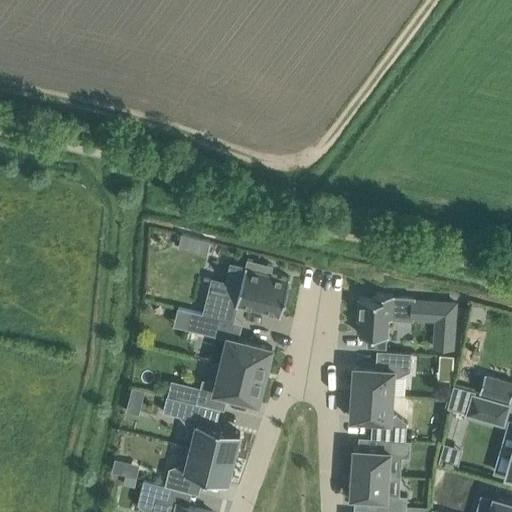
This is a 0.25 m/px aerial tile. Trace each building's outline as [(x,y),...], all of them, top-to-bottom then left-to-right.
[(182,232),(179,246),(188,248),(192,235),(182,232)] [(221,316),(233,320),(237,303),(281,314),(290,278),(270,273),(273,264),(247,258),(246,265),(231,261),(226,281),(233,283),(229,299),(207,294),(203,312),(221,316)] [(328,272),(328,281),(348,280),(348,271),(328,272)] [(360,296),(358,319),(361,319),(360,333),(368,333),(368,344),(386,345),(387,334),(388,335),(389,318),(392,318),(392,317),(412,318),(412,316),(419,317),(437,318),(435,346),(450,347),(453,347),(456,301),(414,298),(414,296),(394,295),(394,293),(375,292),(375,297),(360,296)] [(192,309),(187,327),(216,334),(221,316),(203,312),(192,309)] [(228,337),(222,362),(265,373),(272,348),(273,346),(270,345),(270,346),(257,342),(258,341),(239,336),(239,338),(231,336),(231,335),(228,335),(228,337)] [(355,365),(353,391),(393,393),(394,375),(398,375),(411,369),(412,351),(377,348),(376,366),(355,365)] [(453,354),(440,353),(439,378),(452,379),(453,354)] [(265,373),(222,362),(217,381),(203,377),(197,401),(220,407),(225,408),(228,394),(244,398),(245,397),(257,400),(256,400),(259,401),(259,398),(265,373)] [(511,394),(511,379),(486,372),(480,390),(511,399),(511,394)] [(125,408),(138,410),(142,386),(129,384),(125,408)] [(510,403),(473,393),(474,390),(455,385),(453,394),(471,399),(467,413),(504,423),(510,403)] [(353,391),(351,417),(373,418),(371,436),(379,437),(380,437),(407,439),(408,420),(395,410),(392,410),(393,393),(353,391)] [(195,429),(191,445),(234,456),(240,431),(216,424),(220,407),(167,394),(163,410),(180,414),(192,428),(195,429)] [(355,447),(353,471),(389,474),(390,455),(410,456),(411,439),(380,437),(380,449),(355,447)] [(234,456),(191,445),(187,463),(183,462),(170,466),(165,484),(170,485),(192,490),(199,492),(203,475),(228,481),(234,456)] [(116,457),(112,470),(118,472),(122,458),(116,457)] [(353,471),(351,495),(377,497),(376,509),(405,511),(406,495),(388,494),(389,474),(353,471)] [(212,511),(213,510),(177,501),(166,499),(170,485),(165,484),(144,478),(138,502),(147,510),(153,511),(212,511)] [(511,511),(511,500),(494,495),(489,511),(511,511)]
